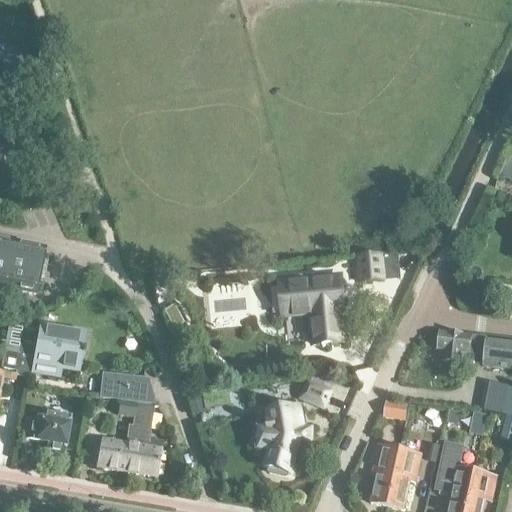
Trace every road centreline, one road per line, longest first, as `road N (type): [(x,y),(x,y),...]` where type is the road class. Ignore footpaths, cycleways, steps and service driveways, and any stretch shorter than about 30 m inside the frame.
road 1 (residential): [(205,510),(207,480),(178,390),(124,274)]
road 2 (residential): [(327,511),(416,315)]
road 3 (track): [(453,235),(511,118)]
